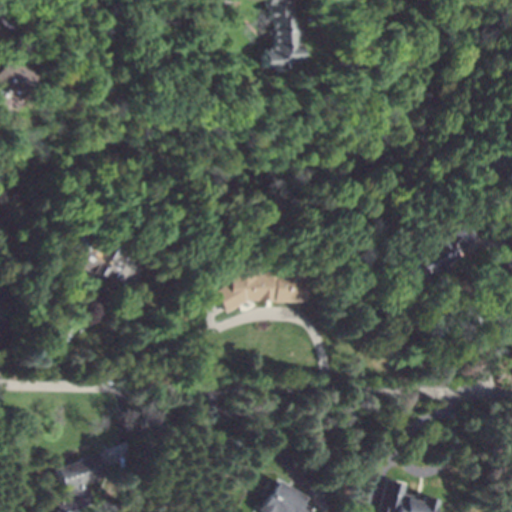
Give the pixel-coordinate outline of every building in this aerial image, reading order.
[(256,67),(279,67),(279,61),(290,61),(290,18),(283,18),(283,0),(264,0),(265,47),(256,47),(256,67)] [(0,57),(0,107),(8,113),(34,77),(16,65),(18,61),(11,56),(8,61),(1,56),(0,57)] [(469,237),(462,223),(439,235),(437,231),(425,238),(428,245),(408,256),(419,278),(453,260),(448,249),(469,237)] [(138,263),(98,244),(96,249),(67,235),(56,257),(125,290),(138,263)] [(300,299),(300,281),(294,271),(251,273),(248,268),(240,268),(224,277),(224,282),(209,290),(221,312),(240,302),(300,299)] [(101,474),(94,452),(52,466),(60,494),(75,489),(73,483),(101,474)] [(303,511),(301,511),(307,497),(263,480),(258,494),(261,495),(254,511),(303,511)] [(374,511),(428,511),(431,499),(398,493),(400,484),(381,480),(374,511)]
